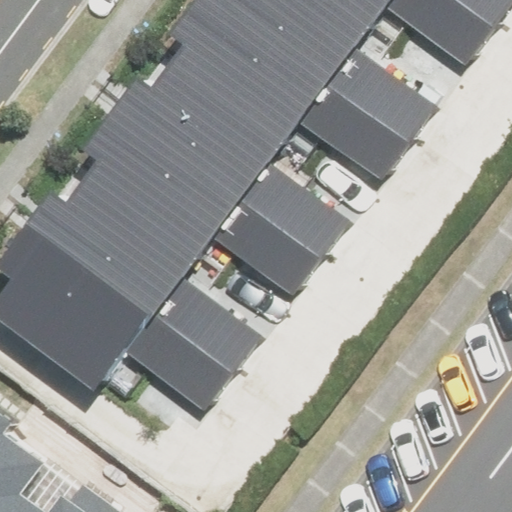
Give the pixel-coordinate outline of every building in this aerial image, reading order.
[(209,37),(176,81),(279,157),(312,113),(387,169),(441,98),(371,44),(310,0),(209,0),(191,24),(209,37)] [(511,0),(310,0),(371,44),(400,6),(474,61),(511,9),(511,0)] [(123,152),(92,194),(196,270),(227,229),(302,285),(356,213),(319,185),(279,157),(176,81),(160,67),(106,139),(123,152)] [(35,269),(8,306),(114,383),(140,348),(219,406),(276,329),(196,270),(92,194),(74,181),(18,257),(35,269)] [(38,414),(0,385),(0,511),(134,511),(26,429),(38,414)]
